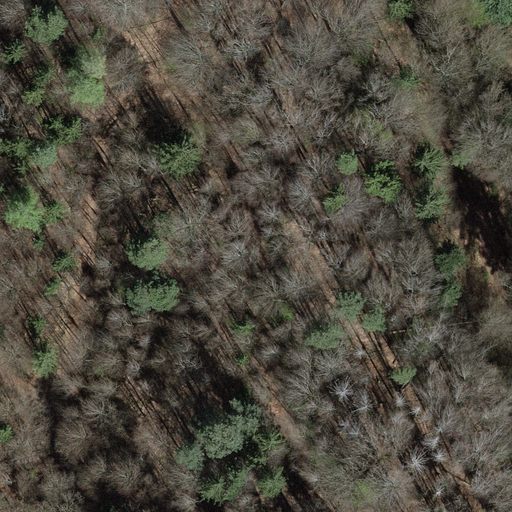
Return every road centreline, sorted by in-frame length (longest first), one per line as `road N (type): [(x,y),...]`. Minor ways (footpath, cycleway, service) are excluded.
road 1 (track): [(43,432),(76,309),(76,210),(91,133),(124,95),(165,84),(203,100),(239,163),(286,428),(337,511)]
road 2 (track): [(410,0),(476,220),(511,291)]
road 3 (track): [(0,355),(70,479),(78,511)]
